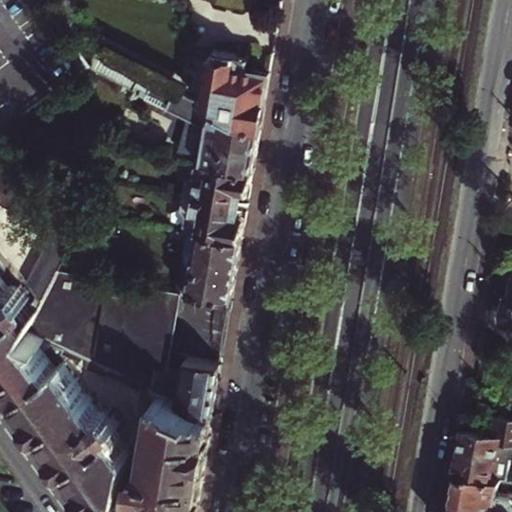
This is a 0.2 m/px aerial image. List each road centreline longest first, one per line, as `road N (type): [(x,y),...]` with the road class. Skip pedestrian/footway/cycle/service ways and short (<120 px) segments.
road 1 (tertiary): [(416,511),(502,0)]
road 2 (tertiary): [(318,0),(233,511)]
road 3 (primary): [(369,150),(299,511)]
road 4 (primary): [(369,150),(316,511)]
road 5 (primary): [(377,291),(425,0)]
road 6 (primary): [(333,511),(377,291)]
road 7 (primary): [(351,511),(377,291)]
road 8 (primary): [(393,0),(369,150)]
